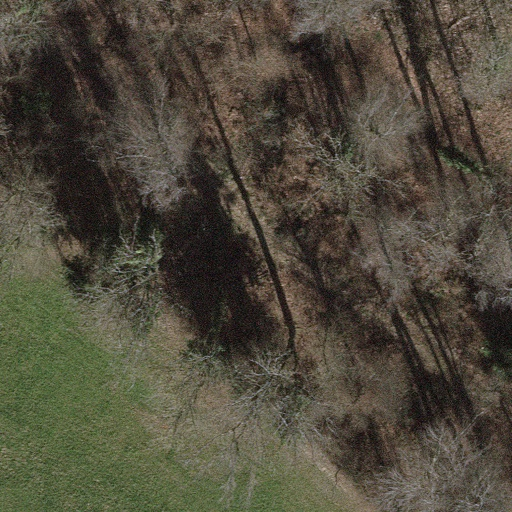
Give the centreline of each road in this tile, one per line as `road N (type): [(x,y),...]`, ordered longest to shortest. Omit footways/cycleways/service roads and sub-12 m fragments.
road 1 (track): [(18,0),(208,143),(511,407)]
road 2 (track): [(233,0),(349,47),(511,189)]
